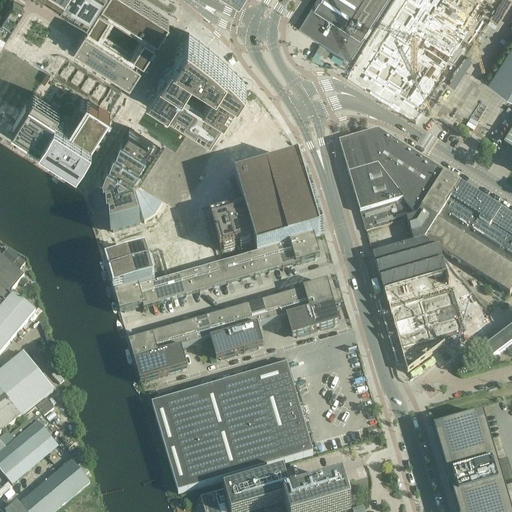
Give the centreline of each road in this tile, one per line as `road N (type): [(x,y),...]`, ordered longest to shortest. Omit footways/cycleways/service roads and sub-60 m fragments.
road 1 (residential): [(0,127),(79,177),(193,0)]
road 2 (tertiary): [(391,395),(328,188)]
road 3 (tertiary): [(511,196),(367,102)]
road 4 (residential): [(99,0),(79,32),(31,4),(0,53)]
road 5 (unclassified): [(391,395),(423,382),(511,314)]
road 6 (tertiary): [(431,511),(391,395)]
